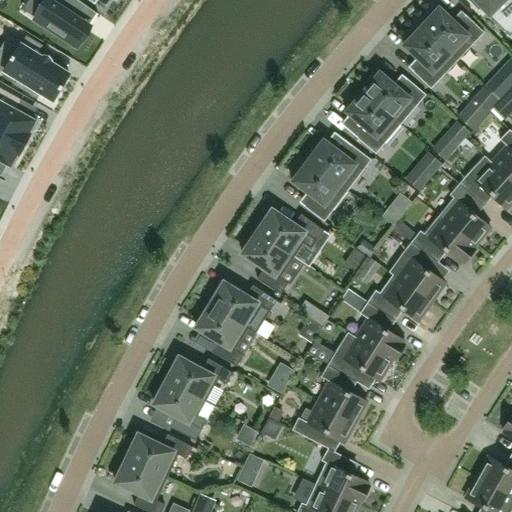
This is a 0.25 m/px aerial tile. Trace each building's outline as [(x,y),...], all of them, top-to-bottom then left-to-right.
[(76,48),(87,30),(80,25),(91,8),(79,0),(47,0),(34,20),(76,48)] [(511,0),(468,0),(479,10),(481,7),(500,26),(508,35),(511,31),(511,0)] [(421,27),(458,61),(484,33),(466,15),(457,24),(440,8),(439,7),(438,8),(438,9),(436,11),(434,8),(421,22),(424,24),(421,27)] [(431,89),(458,61),(421,27),(419,29),(417,26),(404,40),(406,42),(404,45),(404,44),(403,46),(404,47),(404,46),(421,62),(412,71),(431,89)] [(39,55),(44,47),(26,36),(14,56),(13,55),(11,59),(12,59),(5,71),(18,80),(15,84),(36,97),(39,92),(52,101),(60,89),(61,89),(63,86),(62,85),(69,73),(51,62),(52,61),(43,55),(42,57),(39,55)] [(365,90),(363,92),(401,124),(426,95),(406,78),(398,88),(381,73),(380,72),(379,73),(377,76),(374,73),(362,87),(365,90)] [(16,110),(22,100),(0,87),(0,130),(25,145),(26,143),(38,122),(32,119),(16,110)] [(511,110),(511,88),(492,108),(503,119),(511,110)] [(376,154),(401,124),(363,92),(361,95),(358,92),(346,106),(349,108),(347,111),(345,112),(347,113),(365,128),(356,137),(376,154)] [(0,160),(7,164),(13,168),(24,147),(25,147),(25,145),(0,130),(0,160)] [(485,156),(484,157),(511,182),(511,131),(510,130),(500,140),(507,146),(492,163),(485,156)] [(308,161),(348,191),(371,160),(351,144),(343,155),(325,141),(325,140),(324,139),(323,141),(321,143),(318,141),(307,156),(310,158),(308,161)] [(459,184),(480,202),(488,193),(506,210),(511,203),(511,182),(484,157),(468,174),(459,184)] [(324,222),(348,191),(308,161),(306,163),(303,161),(292,176),(295,178),(293,180),(292,181),(293,182),(312,196),(304,206),(324,222)] [(454,198),(439,216),(476,246),(491,228),(472,212),(480,202),(459,184),(450,195),(454,198)] [(254,229),(294,257),(303,244),(311,249),(324,231),(301,214),(295,224),(272,209),(265,220),(262,218),(254,229)] [(474,248),(476,246),(439,216),(424,234),(421,231),(412,241),(434,259),(442,249),(461,264),(462,262),(464,264),(476,249),(474,248)] [(264,269),(257,279),(281,294),(288,284),(280,278),(294,257),(254,229),(246,241),(249,243),(242,254),(264,269)] [(426,269),(434,259),(412,241),(403,253),(389,272),(432,302),(446,283),(426,269)] [(359,244),(348,255),(359,266),(370,255),(359,244)] [(376,290),(368,302),(391,318),(398,307),(418,321),(432,302),(389,272),(393,275),(380,293),(376,290)] [(214,291),(207,303),(257,333),(276,301),(253,286),(247,296),(224,282),(217,293),(214,291)] [(368,319),(356,338),(393,360),(393,359),(395,360),(405,344),(403,343),(405,341),(384,328),(391,318),(368,302),(360,314),(368,319)] [(212,352),(236,366),(243,355),(235,350),(248,329),(256,334),(257,333),(207,303),(199,315),(202,317),(196,328),(219,342),(212,352)] [(336,352),(328,365),(352,379),(359,368),(375,379),(379,381),(393,360),(356,338),(348,333),(336,352)] [(170,366),(163,379),(206,402),(218,379),(226,384),(233,373),(209,359),(203,369),(179,357),(173,368),(170,366)] [(329,382),(318,402),(356,423),(367,402),(346,390),(352,379),(328,365),(321,377),(329,382)] [(198,416),(206,402),(163,379),(156,391),(159,393),(153,404),(177,417),(171,428),(196,440),(207,421),(198,416)] [(467,386),(454,402),(465,411),(478,395),(467,386)] [(317,443),(323,432),(344,443),(356,423),(318,402),(313,411),(309,409),(305,410),(301,419),(299,418),(292,430),(317,443)] [(511,415),(503,429),(505,430),(503,432),(511,438),(511,415)] [(248,418),(239,430),(253,441),(262,428),(248,418)] [(129,444),(123,457),(167,478),(178,454),(187,459),(192,447),(168,435),(162,445),(138,434),(133,445),(129,444)] [(370,486),(368,485),(369,483),(347,472),(353,461),(328,449),(322,461),(326,463),(316,484),(359,504),(360,502),(362,503),(370,486)] [(161,511),(165,505),(156,501),(167,478),(123,457),(117,469),(120,471),(115,482),(139,494),(134,505),(149,511),(161,511)] [(511,464),(509,469),(488,457),(477,477),(511,497),(511,464)] [(486,510),(485,511),(511,511),(511,497),(477,477),(465,498),(486,510)] [(355,511),(359,504),(316,484),(306,505),(302,503),(297,511),(355,511)] [(231,498),(247,504),(251,493),(235,487),(231,498)] [(206,511),(212,499),(201,494),(193,511),(206,511)]
